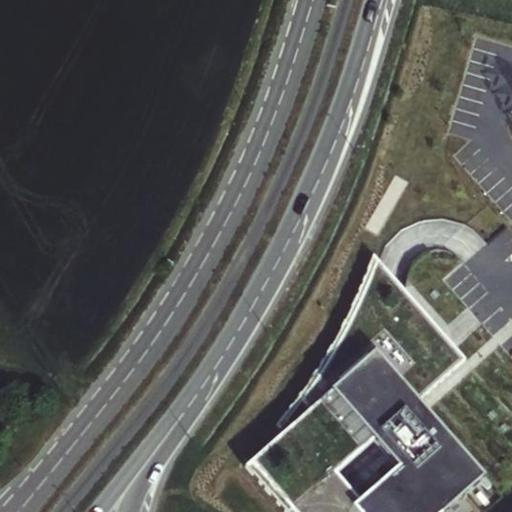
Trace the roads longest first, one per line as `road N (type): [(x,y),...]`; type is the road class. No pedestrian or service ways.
road 1 (primary): [(311,0),(227,220),(79,440)]
road 2 (primary): [(202,384),(313,188),(380,0)]
road 3 (primary): [(98,511),(202,384)]
road 4 (primary): [(128,511),(202,384)]
